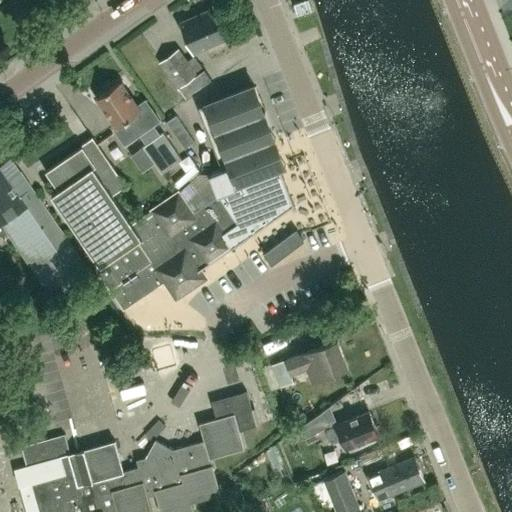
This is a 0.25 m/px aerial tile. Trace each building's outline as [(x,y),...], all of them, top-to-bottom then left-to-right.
[(310,9),(307,0),(301,0),(294,3),(297,13),(310,9)] [(194,52),(227,38),(214,8),(181,22),(194,52)] [(187,60),(178,48),(159,62),(185,98),(210,79),(193,56),(187,60)] [(137,105),(120,81),(97,98),(117,126),(113,128),(125,145),(161,119),(146,99),(137,105)] [(218,194),(193,212),(178,192),(147,214),(146,213),(132,222),(113,194),(127,185),(94,137),(46,171),(58,189),(51,194),(100,264),(96,267),(124,308),(165,280),(177,297),(207,276),(201,268),(294,203),(284,178),(280,168),(248,86),(206,102),(228,165),(210,172),(218,194)] [(184,148),(194,141),(176,115),(166,122),(175,134),(184,148)] [(161,172),(181,158),(163,131),(143,146),(161,172)] [(1,223),(6,230),(54,298),(91,273),(49,212),(43,211),(17,174),(8,180),(0,169),(0,222),(0,223),(1,223)] [(272,264),(304,240),(296,230),(264,254),(272,264)] [(350,368),(338,338),(271,364),(279,386),(293,380),(291,374),(308,368),(313,382),(350,368)] [(61,455),(63,464),(66,473),(32,483),(40,511),(152,511),(148,496),(157,493),(162,511),(181,511),(194,508),(192,501),(221,492),(211,457),(245,447),(240,430),(257,425),(247,390),(212,401),(217,418),(200,422),(205,439),(173,448),(156,439),(146,457),(147,461),(139,463),(140,466),(124,470),(115,440),(61,455)] [(360,442),(379,434),(369,409),(337,422),(330,405),(276,442),(281,449),(305,435),(306,437),(328,424),(329,427),(326,428),(332,440),(342,436),(346,447),(348,447),(349,449),(361,445),(360,442)] [(38,462),(32,443),(22,446),(27,464),(27,465),(38,462)] [(381,508),(394,502),(391,494),(424,480),(415,456),(368,475),(381,508)] [(337,511),(347,511),(360,507),(345,470),(323,478),(337,511)]
